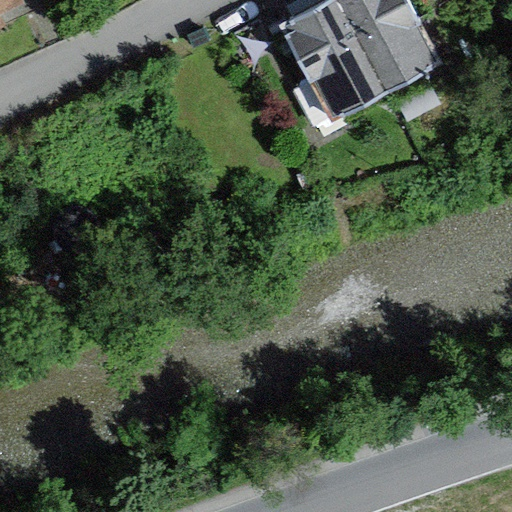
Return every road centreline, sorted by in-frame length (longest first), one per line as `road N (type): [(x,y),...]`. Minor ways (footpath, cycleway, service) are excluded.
road 1 (residential): [(511,436),(290,511)]
road 2 (residential): [(193,0),(0,99)]
